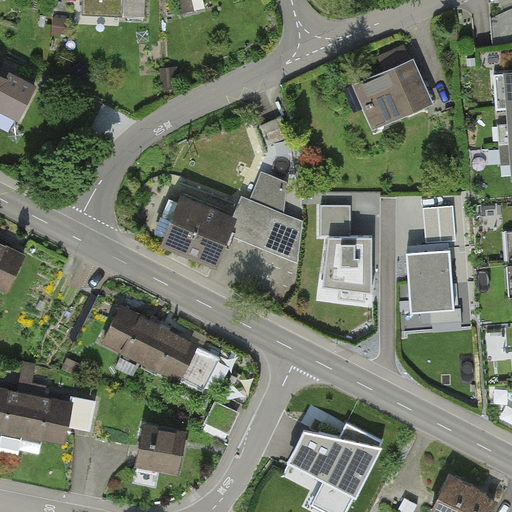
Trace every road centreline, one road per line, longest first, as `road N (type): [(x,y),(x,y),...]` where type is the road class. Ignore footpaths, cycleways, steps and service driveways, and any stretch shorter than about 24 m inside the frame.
road 1 (residential): [(74,236),(100,185),(141,138),(304,57)]
road 2 (unclassified): [(74,236),(299,353)]
road 3 (unclassified): [(299,353),(511,462)]
road 4 (residential): [(211,511),(249,464),(299,353)]
road 5 (residential): [(304,57),(435,0)]
